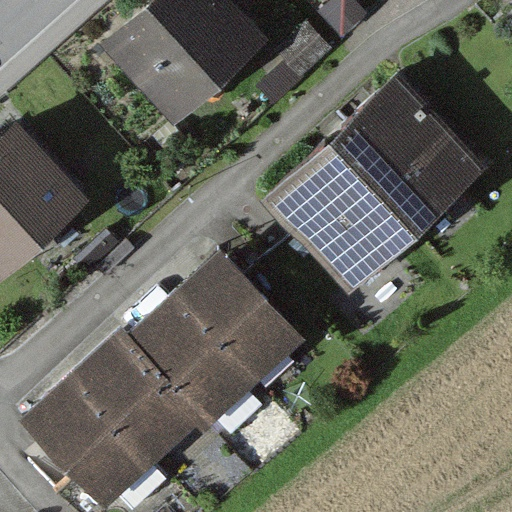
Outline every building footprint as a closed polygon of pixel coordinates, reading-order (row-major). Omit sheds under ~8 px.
[(268,32),(238,0),(144,0),(101,39),(174,118),(268,32)] [(357,0),(329,0),(320,8),(342,34),(368,11),(357,0)] [(308,18),(278,47),(287,55),(307,77),(337,48),(308,18)] [(307,77),(287,55),(258,83),(278,104),(307,77)] [(486,165),(402,73),(268,194),(352,286),(486,165)] [(0,269),(89,189),(19,112),(0,128),(0,269)] [(108,226),(75,256),(89,270),(121,240),(108,226)] [(221,240),(176,281),(263,375),(308,333),(221,240)] [(176,281),(129,325),(208,411),(215,419),(263,375),(176,281)] [(123,318),(75,361),(160,454),(208,411),(129,325),(123,318)] [(75,361),(21,410),(104,505),(160,454),(75,361)]
